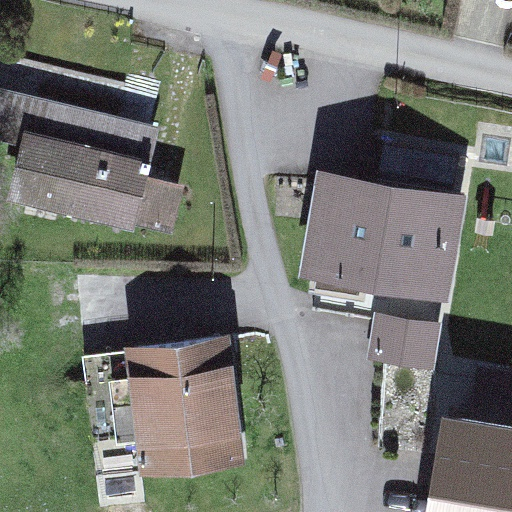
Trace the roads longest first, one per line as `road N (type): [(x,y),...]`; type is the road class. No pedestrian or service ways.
road 1 (track): [(222,16),(312,511)]
road 2 (residential): [(144,0),(511,80)]
